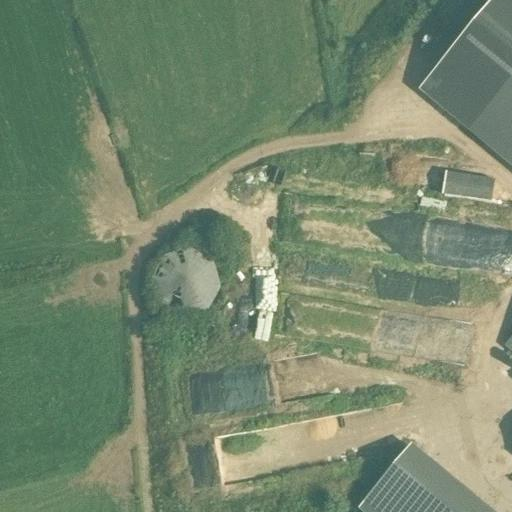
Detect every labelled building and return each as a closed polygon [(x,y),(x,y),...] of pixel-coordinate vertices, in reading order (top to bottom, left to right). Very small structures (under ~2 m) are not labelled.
[(511,0),(491,0),(419,87),(511,164),(511,0)] [(161,312),(185,325),(208,317),(221,294),(215,270),(191,257),(166,262),(150,288),(161,312)] [(486,336),(487,312),(453,311),(452,335),(486,336)] [(511,354),(511,335),(503,347),(511,354)] [(247,377),(322,366),(319,345),(244,356),(247,377)] [(263,471),(262,441),(191,444),(193,475),(263,471)] [(368,498),(357,510),(359,511),(491,511),(411,446),(368,498)]
